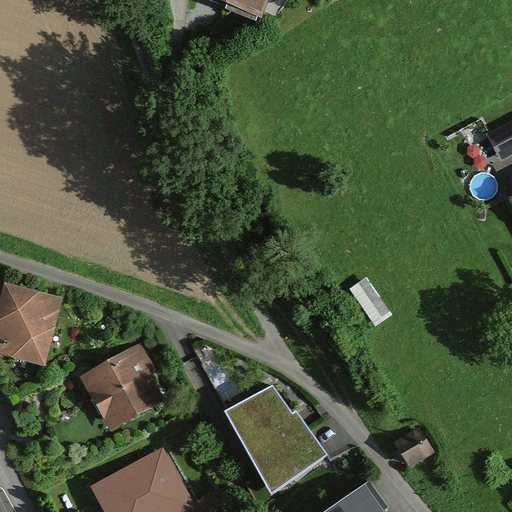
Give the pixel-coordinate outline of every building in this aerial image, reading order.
[(263,0),(196,0),(256,20),(263,0)] [(500,167),(511,160),(511,125),(485,140),(500,167)] [(362,284),(347,295),(370,327),(385,317),(362,284)] [(0,295),(0,358),(44,369),(60,304),(1,290),(0,295)] [(81,380),(110,435),(168,404),(140,349),(81,380)] [(273,389),(226,417),(271,501),(327,459),(297,415),(293,417),(273,389)] [(416,431),(393,445),(407,468),(430,454),(416,431)] [(90,489),(101,511),(190,511),(199,508),(168,449),(90,489)] [(386,511),(389,510),(370,484),(331,511),(386,511)]
